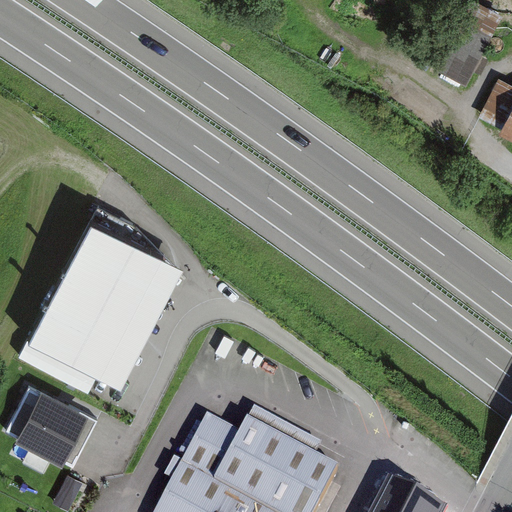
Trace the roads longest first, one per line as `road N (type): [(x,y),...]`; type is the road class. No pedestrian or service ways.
road 1 (motorway): [(0,15),(511,379)]
road 2 (motorway): [(511,304),(84,0)]
road 3 (track): [(0,190),(26,162),(49,154),(82,162),(251,316)]
